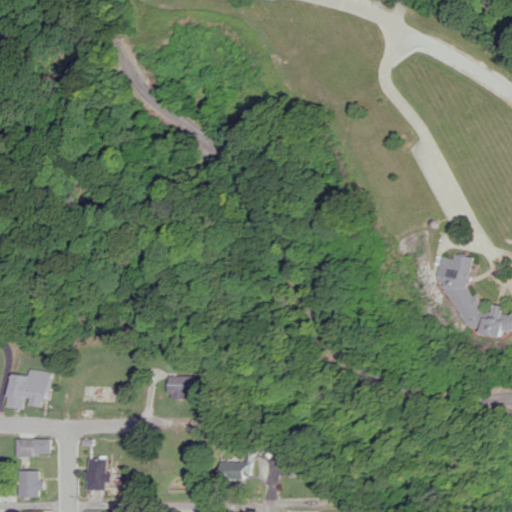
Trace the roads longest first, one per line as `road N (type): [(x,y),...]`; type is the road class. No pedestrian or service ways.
road 1 (residential): [(511,398),(490,392),(453,403),(372,379),(331,351),(255,182),(139,83),(119,37),(90,10),(59,0)]
road 2 (residential): [(146,421),(0,423)]
road 3 (residential): [(511,91),(398,32)]
